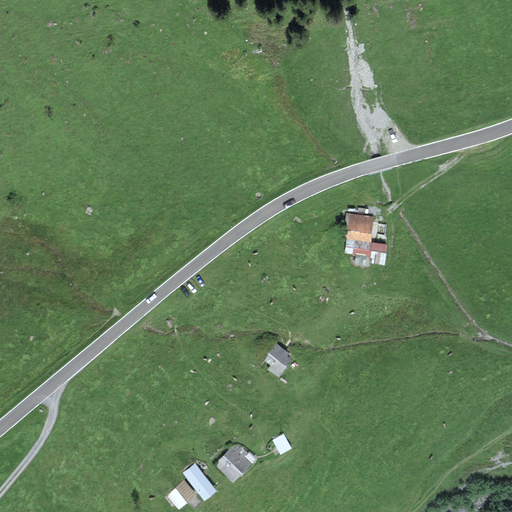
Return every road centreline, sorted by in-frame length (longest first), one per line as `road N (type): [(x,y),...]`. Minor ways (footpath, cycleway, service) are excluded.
road 1 (primary): [(511,127),(359,170),(275,206),(0,427)]
road 2 (track): [(0,497),(52,418),(43,390)]
